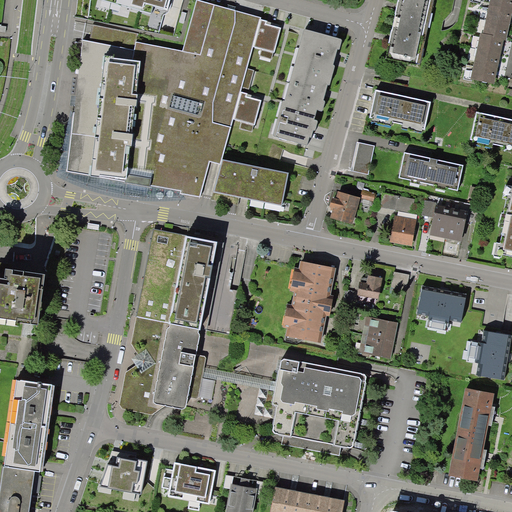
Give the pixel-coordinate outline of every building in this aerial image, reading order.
[(210,160),(221,163),(215,192),(284,205),(290,172),(223,159),(262,17),(202,0),(197,0),(184,50),(137,41),(136,49),(83,39),(75,113),(68,171),(138,183),(182,190),(181,193),(200,197),(210,160)] [(121,0),(119,9),(138,14),(141,0),(121,0)] [(429,0),(398,0),(386,59),(416,65),(429,0)] [(511,0),(493,0),(492,7),(511,11),(511,0)] [(511,11),(492,7),(489,22),(510,26),(511,14),(511,11)] [(489,22),(486,36),(504,40),(507,41),(510,26),(489,22)] [(314,130),(316,130),(319,120),(315,119),(317,109),(323,111),(326,101),(324,100),(328,84),(330,84),(336,64),(334,63),(338,48),(340,48),(343,39),(306,29),(286,101),(283,100),(274,136),(308,145),(310,137),(312,137),(314,130)] [(483,36),(480,51),(501,55),(504,40),(486,36),(483,36)] [(480,51),(477,65),(498,70),(501,55),(480,51)] [(477,65),(474,80),(495,84),(498,70),(477,65)] [(432,103),(377,91),(371,118),(426,130),(432,103)] [(68,171),(75,113),(71,119),(67,133),(62,157),(57,176),(91,190),(124,198),(152,201),(177,200),(185,199),(181,193),(182,190),(138,183),(68,171)] [(511,120),(478,113),(472,141),(511,149),(511,120)] [(375,146),(359,142),(353,170),(369,174),(375,146)] [(464,165),(404,152),(399,177),(411,180),(412,178),(421,180),(420,182),(437,186),(438,184),(446,186),(446,188),(458,190),(464,165)] [(511,190),(509,189),(504,213),(508,214),(499,253),(511,255),(511,190)] [(376,194),(364,191),(362,198),(374,202),(376,194)] [(381,206),(413,213),(416,199),(384,192),(381,206)] [(360,199),(340,193),(338,200),(334,199),(332,207),(336,208),(333,216),(354,222),(360,199)] [(453,209),(437,206),(432,233),(447,236),(453,209)] [(447,236),(463,240),(469,213),(453,209),(447,236)] [(417,222),(398,218),(393,241),(412,245),(417,222)] [(154,229),(137,316),(200,328),(210,277),(219,278),(226,243),(154,229)] [(287,325),(290,326),(288,335),(322,341),(327,313),(331,314),(335,296),(330,295),(336,268),(302,261),(301,269),(298,268),(294,289),(297,289),(294,305),(291,305),(287,325)] [(0,321),(20,324),(20,321),(39,323),(46,273),(7,267),(5,276),(0,275),(0,321)] [(411,275),(395,272),(392,288),(408,290),(411,275)] [(358,296),(379,300),(383,279),(368,276),(367,284),(361,282),(358,296)] [(440,307),(465,312),(468,299),(460,297),(461,289),(448,287),(447,289),(430,285),(426,310),(439,312),(440,307)] [(423,313),(414,311),(412,325),(421,326),(423,313)] [(200,331),(200,328),(137,316),(132,343),(139,353),(132,358),(137,365),(127,372),(120,404),(124,409),(151,414),(165,405),(187,409),(189,397),(196,399),(199,397),(203,377),(205,368),(207,356),(199,355),(203,335),(200,331)] [(368,316),(364,335),(395,340),(399,322),(368,316)] [(511,338),(511,336),(484,331),(482,344),(471,342),(468,363),(478,364),(476,377),(504,382),(511,338)] [(364,335),(361,353),(392,359),(395,340),(364,335)] [(276,404),(279,405),(274,430),(276,433),(285,434),(283,444),(341,455),(343,446),(352,447),(355,446),(369,377),(367,374),(288,359),(286,358),(283,360),(279,382),(277,391),(275,402),(276,404)] [(279,382),(205,368),(203,377),(277,391),(279,382)] [(0,511),(32,511),(36,492),(42,492),(57,383),(17,378),(5,465),(1,464),(0,468),(0,511)] [(466,388),(450,472),(479,478),(494,393),(466,388)] [(141,494),(147,461),(136,459),(136,460),(117,457),(115,466),(108,465),(100,486),(141,494)] [(216,470),(174,462),(168,497),(209,504),(216,470)] [(227,470),(218,469),(215,488),(224,490),(224,487),(232,488),(227,511),(253,511),(257,493),(265,495),(266,490),(268,482),(259,480),(257,488),(250,487),(251,479),(243,477),(241,485),(234,484),(235,476),(226,474),(227,470)] [(342,511),(345,501),(276,487),(270,511),(342,511)]
